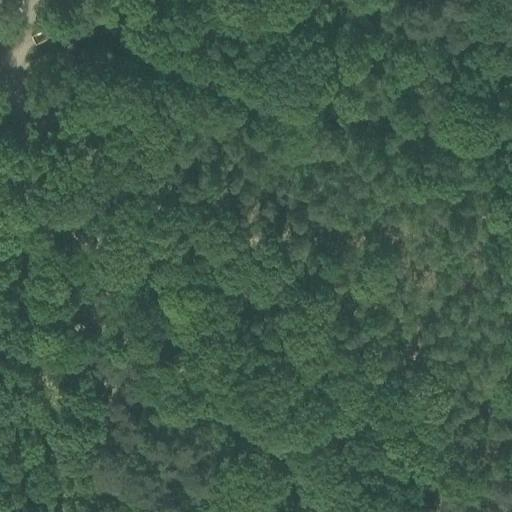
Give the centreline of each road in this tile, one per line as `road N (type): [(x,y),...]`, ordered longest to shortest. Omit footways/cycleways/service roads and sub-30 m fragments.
road 1 (track): [(46,98),(104,149),(201,367),(331,511)]
road 2 (track): [(71,511),(40,232),(38,134),(46,98)]
